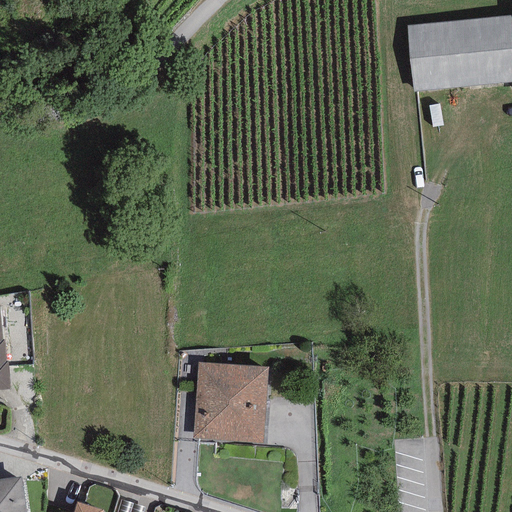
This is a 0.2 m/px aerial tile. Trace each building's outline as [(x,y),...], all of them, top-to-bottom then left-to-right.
[(511,15),(407,25),(414,92),(511,82),(511,15)] [(0,391),(11,390),(8,360),(6,361),(4,340),(2,340),(0,311),(0,391)] [(269,368),(198,363),(193,438),(264,443),(269,368)] [(26,511),(21,477),(0,479),(0,511),(26,511)] [(116,511),(143,511),(145,508),(121,500),(116,511)] [(73,511),(102,511),(103,510),(76,502),(73,511)]
